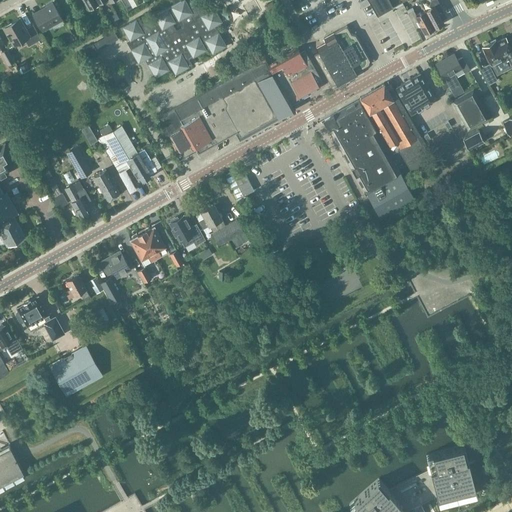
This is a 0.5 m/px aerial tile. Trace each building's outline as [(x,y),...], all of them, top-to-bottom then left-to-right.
[(84,0),(89,8),(99,3),(96,0),(84,0)] [(139,18),(123,27),(131,41),(133,45),(129,46),(130,48),(131,50),(139,63),(146,59),(156,77),(172,68),(176,74),(193,65),(189,59),(194,56),(205,50),(210,47),(213,53),(226,45),(218,31),(215,26),(222,22),(214,8),(208,12),(206,13),(200,2),(190,8),(187,3),(185,0),(182,0),(154,16),(155,17),(143,24),(139,18)] [(370,0),(378,14),(393,6),(389,0),(370,0)] [(434,6),(425,11),(435,28),(444,23),(438,11),(442,8),(438,0),(432,0),(431,1),(434,6)] [(63,20),(53,2),(33,14),(43,31),(63,20)] [(435,28),(425,11),(417,15),(414,10),(408,13),(414,24),(419,21),(425,33),(435,28)] [(20,18),(3,27),(13,45),(25,38),(29,46),(42,39),(33,25),(27,29),(20,18)] [(347,25),(324,38),(327,42),(329,46),(338,62),(328,67),(337,83),(339,87),(359,76),(357,72),(369,64),(371,60),(356,34),(352,33),(347,25)] [(97,51),(119,39),(115,31),(93,44),(97,51)] [(484,46),(483,47),(492,65),(508,57),(511,62),(511,65),(511,41),(509,43),(506,37),(493,44),(492,42),(490,43),(488,42),(484,44),(484,46)] [(392,40),(386,43),(390,51),(396,48),(392,40)] [(327,42),(317,47),(328,67),(338,62),(329,46),(327,42)] [(93,44),(86,48),(92,59),(92,58),(99,54),(97,51),(93,44)] [(299,48),(270,64),(291,102),(300,97),(282,64),(292,59),(294,62),(303,57),(299,48)] [(7,49),(1,52),(8,65),(14,61),(7,49)] [(458,60),(454,54),(436,64),(444,78),(439,81),(444,90),(449,86),(453,92),(448,95),(450,99),(464,91),(454,72),(462,68),(464,73),(470,70),(463,57),(458,60)] [(227,79),(157,118),(167,136),(180,128),(181,128),(192,149),(196,147),(199,152),(215,143),(215,144),(239,131),(241,136),(246,134),(278,115),(294,107),(291,102),(270,64),(266,57),(263,59),(227,79)] [(292,59),(282,64),(300,97),(310,91),(295,64),(305,59),(303,57),(294,62),(292,59)] [(305,59),(295,64),(310,91),(320,86),(305,59)] [(103,61),(94,66),(96,70),(105,65),(103,61)] [(25,62),(20,65),(24,72),(29,69),(25,62)] [(491,66),(484,70),(490,83),(498,80),(491,66)] [(410,79),(408,80),(423,106),(435,99),(421,74),(420,73),(419,74),(411,79),(411,78),(410,78),(410,79)] [(405,82),(397,87),(396,88),(396,89),(396,88),(411,114),(423,106),(408,80),(405,82),(405,81),(405,82)] [(378,86),(360,97),(369,113),(370,112),(393,152),(398,149),(406,163),(426,151),(418,138),(421,136),(390,84),(386,87),(384,83),(378,86)] [(490,118),(473,88),(452,99),(469,130),(490,118)] [(331,116),(332,117),(330,118),(329,124),(330,125),(328,126),(341,150),(342,149),(381,217),(415,198),(369,117),(359,99),(331,116)] [(3,114),(0,115),(0,130),(4,137),(13,132),(3,114)] [(503,122),(510,135),(511,133),(511,116),(510,118),(510,119),(503,122)] [(442,122),(437,125),(442,135),(447,133),(442,122)] [(126,159),(138,181),(141,179),(142,181),(144,180),(146,180),(149,178),(149,177),(151,176),(150,174),(153,172),(152,172),(162,166),(156,155),(146,161),(140,151),(138,152),(122,125),(114,130),(111,124),(101,130),(104,135),(99,138),(115,166),(126,159)] [(89,125),(82,129),(85,134),(92,130),(89,125)] [(480,132),(464,141),(469,150),(485,141),(480,132)] [(0,232),(7,246),(9,245),(11,247),(15,244),(15,242),(26,236),(15,216),(18,214),(6,192),(4,193),(0,186),(0,179),(10,174),(5,163),(15,158),(13,153),(7,143),(0,146),(0,232)] [(78,146),(68,152),(82,178),(92,172),(78,146)] [(49,169),(40,174),(50,191),(59,187),(49,169)] [(106,169),(94,176),(100,187),(99,187),(102,192),(103,192),(108,200),(111,198),(113,199),(116,197),(116,195),(120,194),(115,185),(116,184),(112,177),(112,178),(106,169)] [(232,171),(231,172),(244,196),(254,190),(243,169),(238,172),(236,169),(232,171)] [(69,171),(64,174),(69,183),(74,180),(69,171)] [(225,175),(237,199),(240,197),(244,196),(231,172),(225,175)] [(80,181),(74,184),(79,192),(84,189),(80,181)] [(74,184),(65,189),(76,207),(73,208),(77,215),(79,214),(80,215),(81,215),(83,215),(86,213),(87,212),(88,211),(87,210),(89,208),(86,203),(91,200),(85,188),(84,189),(79,192),(74,184)] [(63,192),(53,197),(59,208),(68,202),(63,192)] [(219,246),(230,239),(244,231),(237,219),(225,225),(222,219),(222,218),(214,204),(209,207),(208,206),(206,205),(203,207),(203,209),(204,210),(202,211),(205,218),(199,221),(203,229),(211,225),(214,232),(212,233),(219,246)] [(56,208),(52,213),(59,219),(63,214),(56,208)] [(171,222),(170,222),(173,228),(171,229),(176,237),(177,236),(180,241),(182,240),(185,246),(194,240),(196,244),(205,239),(198,227),(193,230),(191,227),(184,215),(178,218),(177,216),(170,220),(171,222)] [(142,233),(157,259),(162,257),(159,252),(166,248),(155,227),(155,226),(154,227),(147,231),(147,230),(146,231),(142,233)] [(244,231),(230,239),(234,247),(248,239),(244,231)] [(157,259),(142,233),(139,235),(138,236),(131,240),(130,240),(130,241),(131,241),(142,261),(149,257),(152,262),(157,259)] [(120,249),(101,261),(107,272),(113,269),(117,276),(131,268),(120,249)] [(177,250),(170,254),(176,265),(183,261),(177,250)] [(145,267),(138,271),(144,283),(151,279),(145,267)] [(71,289),(66,292),(70,298),(80,292),(84,298),(90,295),(86,289),(87,289),(78,274),(65,281),(68,287),(69,286),(71,289)] [(112,301),(113,301),(121,296),(110,276),(101,281),(112,301)] [(96,277),(90,280),(97,293),(103,289),(96,277)] [(18,307),(17,307),(17,308),(18,308),(19,310),(17,312),(16,314),(20,322),(23,322),(25,321),(27,326),(44,317),(46,321),(44,322),(53,339),(64,333),(55,316),(51,319),(48,314),(38,296),(39,296),(38,296),(37,296),(38,296),(30,300),(30,299),(29,299),(25,302),(24,302),(24,303),(25,303),(18,307)] [(121,299),(114,303),(118,308),(124,305),(121,299)] [(103,307),(98,310),(103,321),(109,318),(103,307)] [(0,328),(0,342),(2,346),(4,350),(3,350),(7,357),(22,348),(16,337),(13,339),(5,325),(0,328)] [(86,345),(49,365),(66,395),(103,375),(86,345)] [(0,355),(0,376),(9,371),(0,355)] [(430,470),(389,491),(379,479),(349,505),(355,511),(409,511),(438,497),(439,503),(477,493),(464,445),(427,455),(430,470)] [(24,473),(10,446),(0,451),(0,477),(3,483),(24,473)]
